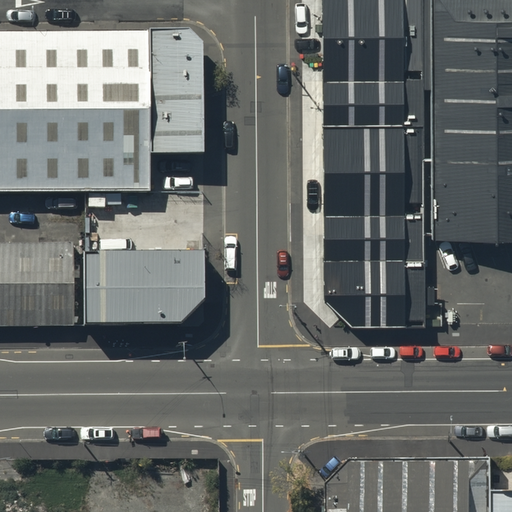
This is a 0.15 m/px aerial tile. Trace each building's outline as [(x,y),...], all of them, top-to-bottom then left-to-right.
[(409,0),(312,0),(312,306),(410,306),(409,0)] [(511,0),(432,0),(432,214),(511,213),(511,0)] [(138,36),(0,38),(0,181),(141,179),(138,36)] [(192,39),(145,38),(149,143),(200,142),(192,39)] [(72,239),(0,239),(0,321),(72,320),(72,239)] [(199,241),(80,241),(81,311),(176,313),(188,300),(199,287),(199,241)] [(490,511),(491,481),(488,452),(348,454),(324,476),(325,511),(490,511)] [(0,511),(15,511),(15,457),(0,456),(0,511)] [(511,511),(511,481),(491,481),(490,511),(511,511)]
